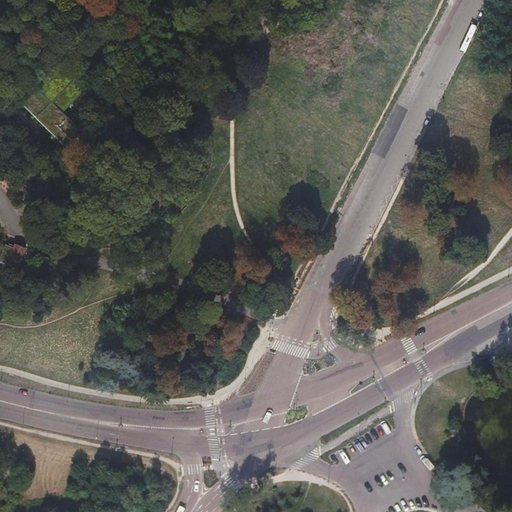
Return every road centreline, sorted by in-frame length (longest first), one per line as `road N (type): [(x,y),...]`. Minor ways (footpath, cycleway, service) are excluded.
road 1 (tertiary): [(316,304),(470,0)]
road 2 (primary): [(152,428),(0,399)]
road 3 (primary): [(511,292),(377,361)]
